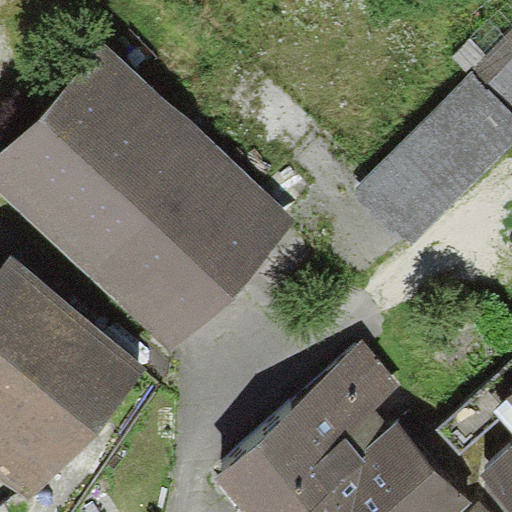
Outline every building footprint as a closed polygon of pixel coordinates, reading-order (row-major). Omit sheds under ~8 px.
[(0,140),(0,173),(172,340),(308,199),(120,17),(0,140)] [(511,24),(353,183),(405,236),(511,129),(511,24)] [(10,241),(0,252),(0,462),(30,488),(143,356),(10,241)] [(356,345),(217,461),(259,511),(453,511),(478,491),(356,345)] [(511,424),(482,451),(511,485),(511,382),(508,386),(511,390),(511,424)] [(492,511),(479,497),(462,511),(492,511)]
